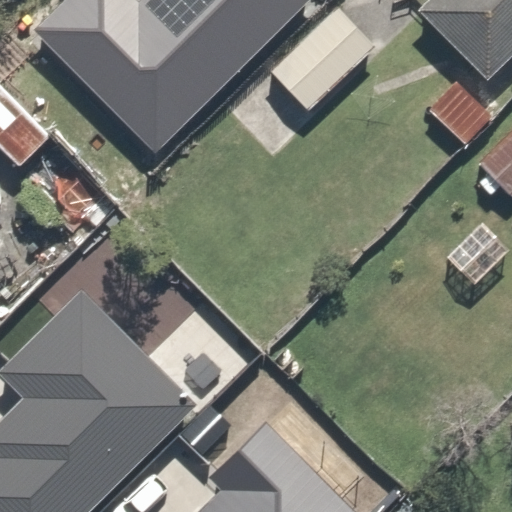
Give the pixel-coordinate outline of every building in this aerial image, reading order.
[(214,0),(224,10),(234,0),(214,0)] [(511,0),(421,0),(414,7),(476,75),(511,42),(511,0)] [(338,5),(265,66),(298,105),(371,44),(338,5)] [(487,109),(455,77),(424,108),(456,140),(487,109)] [(0,146),(15,164),(48,135),(0,79),(0,146)] [(511,193),(511,119),(474,161),(511,195),(511,193)] [(237,511),(280,466),(212,402),(108,511),(237,511)]
